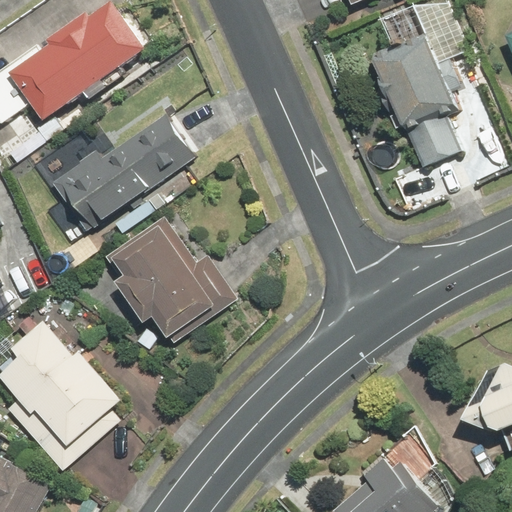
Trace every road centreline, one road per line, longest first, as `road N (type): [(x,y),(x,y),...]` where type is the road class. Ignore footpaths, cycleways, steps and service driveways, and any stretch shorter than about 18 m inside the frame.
road 1 (residential): [(372,315),(236,0)]
road 2 (tertiary): [(372,315),(307,372),(181,511)]
road 3 (tertiary): [(511,240),(372,315)]
